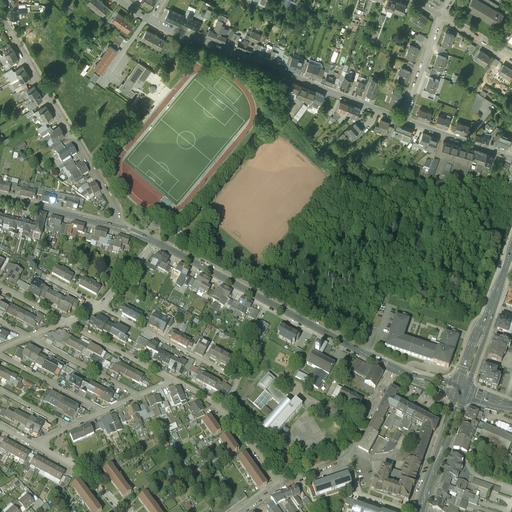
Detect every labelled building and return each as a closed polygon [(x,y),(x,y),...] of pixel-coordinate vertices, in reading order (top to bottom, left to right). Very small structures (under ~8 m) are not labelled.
[(100,1),(98,0),(88,0),(87,2),(103,16),(109,9),(102,3),(102,2),(100,0),(100,1)] [(396,2),(390,0),(388,0),(385,9),(388,10),(388,9),(393,11),(396,2)] [(489,0),(470,0),(466,8),(496,26),(503,14),(494,8),(497,4),(489,0)] [(406,5),(396,2),(393,11),(403,14),(406,5)] [(203,17),(208,19),(213,12),(208,9),(203,17)] [(184,16),(169,10),(165,18),(180,25),(181,23),(184,16)] [(184,16),(181,23),(188,26),(194,13),(187,10),(184,16)] [(417,12),(412,20),(416,22),(422,26),(427,18),(417,12)] [(124,18),(118,14),(112,21),(128,32),(133,24),(126,20),(127,19),(125,17),(124,18)] [(220,27),(219,29),(217,33),(220,34),(222,28),(228,19),(225,17),(220,27)] [(42,31),(46,35),(54,27),(52,25),(51,27),(49,25),(42,31)] [(20,36),(37,49),(43,41),(27,28),(20,36)] [(227,30),(222,28),(220,34),(217,33),(215,39),(224,42),(227,37),(226,36),(228,30),(227,30)] [(235,30),(228,28),(227,30),(228,30),(226,36),(227,37),(231,39),(234,33),(235,30)] [(215,32),(210,30),(208,36),(215,39),(217,33),(215,32)] [(154,35),(146,31),(142,39),(160,49),(164,41),(156,36),(157,35),(154,34),(154,35)] [(249,35),(248,39),(252,41),(253,40),(256,42),(257,40),(258,41),(261,35),(257,33),(257,34),(255,33),(256,32),(252,31),(251,31),(249,35)] [(445,32),(441,43),(450,47),(452,43),(451,42),(454,35),(445,32)] [(112,43),(118,47),(124,37),(118,34),(112,43)] [(424,36),(418,34),(415,44),(420,46),(424,36)] [(245,44),(243,50),(251,53),(253,46),(250,45),(252,41),(248,39),(247,39),(245,44)] [(236,47),(243,50),(245,44),(243,43),(243,42),(242,41),(241,43),(236,41),(235,44),(237,45),(236,47)] [(285,47),(277,45),(275,51),(271,61),(278,64),(279,62),(280,63),(282,57),(281,56),(285,47)] [(408,50),(405,57),(414,60),(418,48),(409,45),(408,49),(408,50)] [(11,46),(4,51),(6,53),(8,57),(15,53),(13,49),(11,46)] [(110,46),(94,67),(101,72),(117,51),(110,46)] [(50,73),(57,65),(42,50),(34,58),(50,73)] [(270,54),(266,53),(264,58),(271,61),(275,51),(272,50),(270,54)] [(480,51),(475,59),(478,61),(479,61),(485,65),(490,57),(480,51)] [(15,53),(8,57),(8,58),(2,61),(4,65),(10,61),(12,64),(19,60),(18,57),(15,53)] [(437,54),(433,65),(442,69),(444,64),(443,64),(446,57),(437,54)] [(290,61),(288,66),(288,67),(293,69),(297,58),(292,56),(290,61)] [(297,58),(293,69),(298,71),(299,70),(301,64),(302,60),(297,58)] [(124,84),(122,83),(118,87),(132,96),(135,92),(130,89),(139,77),(143,80),(150,70),(138,62),(125,81),(126,82),(124,84)] [(307,67),(305,72),(304,73),(310,75),(314,64),(308,62),(307,67)] [(86,63),(80,73),(83,75),(89,65),(86,63)] [(330,64),(323,81),(332,85),(335,77),(331,75),(335,66),(334,65),(334,64),(332,63),(332,64),(330,64)] [(314,64),(310,75),(315,77),(315,76),(319,66),(314,64)] [(511,70),(503,65),(499,73),(502,76),(503,75),(509,79),(511,74),(511,70)] [(322,67),(319,66),(315,76),(321,78),(324,70),(321,69),(322,67)] [(397,80),(406,83),(410,72),(401,68),(399,72),(400,73),(397,80)] [(23,74),(19,77),(21,81),(22,81),(23,83),(30,79),(29,76),(27,72),(23,74)] [(94,73),(89,80),(90,81),(94,83),(99,76),(94,73)] [(49,83),(64,96),(71,88),(56,75),(49,83)] [(429,76),(425,88),(434,91),(436,86),(435,86),(438,79),(429,76)] [(351,81),(343,78),(343,80),(341,84),(343,85),(342,89),(348,91),(351,81)] [(371,82),(367,94),(374,96),(379,81),(373,78),(372,78),(371,82)] [(359,80),(355,91),(361,93),(365,82),(359,80)] [(300,85),(292,82),(289,91),(291,92),(290,94),(296,96),(300,85)] [(27,90),(28,92),(30,96),(38,92),(36,88),(34,85),(27,90)] [(316,92),(300,85),(296,96),(311,102),(312,99),(316,92)] [(20,90),(13,94),(15,98),(26,92),(25,91),(23,88),(20,89),(20,90)] [(38,92),(30,96),(32,100),(26,103),(28,107),(33,104),(34,103),(42,99),(40,96),(41,96),(38,92)] [(323,96),(316,92),(312,99),(319,103),(323,96)] [(401,95),(393,92),(391,96),(389,103),(397,106),(401,95)] [(482,96),(477,93),(471,110),(477,112),(482,96)] [(78,120),(84,112),(69,98),(62,106),(78,120)] [(348,104),(340,101),(336,109),(344,112),(345,112),(348,104)] [(286,104),(281,108),(285,112),(289,108),(286,104)] [(303,104),(291,119),(296,123),(308,107),(303,104)] [(354,106),(348,104),(345,112),(344,112),(342,114),(345,116),(347,113),(351,114),(354,106)] [(46,105),(35,112),(39,118),(42,116),(50,112),(47,108),(46,105)] [(354,106),(351,114),(354,115),(356,116),(357,116),(360,109),(354,106)] [(426,111),(419,108),(416,117),(428,121),(431,112),(426,110),(426,111)] [(50,112),(42,116),(39,118),(41,122),(45,120),(46,122),(53,118),(52,116),(52,115),(50,112)] [(438,115),(435,123),(447,127),(450,118),(445,117),(438,115)] [(98,134),(83,121),(76,129),(92,142),(98,134)] [(375,126),(373,132),(376,133),(377,129),(381,131),(382,129),(386,130),(389,122),(384,121),(384,123),(380,121),(378,127),(375,126)] [(464,124),(457,121),(454,130),(465,134),(468,125),(464,123),(464,124)] [(354,122),(353,123),(343,132),(344,134),(348,131),(352,135),(360,128),(354,122)] [(45,123),(37,128),(40,132),(48,127),(45,123)] [(404,126),(395,123),(393,127),(391,132),(392,132),(391,134),(394,135),(394,133),(400,135),(404,126)] [(404,126),(400,135),(399,139),(404,141),(405,139),(407,140),(407,139),(408,140),(410,134),(412,130),(404,126)] [(481,126),(475,133),(479,134),(485,127),(484,126),(483,127),(481,126)] [(496,126),(490,133),(490,134),(490,135),(493,136),(494,134),(497,131),(499,129),(496,126)] [(59,127),(53,131),(54,132),(55,135),(62,131),(59,127)] [(362,130),(360,128),(352,135),(354,138),(362,130)] [(62,131),(55,135),(57,137),(51,141),(53,144),(59,140),(58,139),(64,135),(62,131)] [(497,131),(494,134),(496,134),(499,135),(496,142),(496,143),(507,147),(511,137),(500,133),(500,132),(497,131)] [(485,132),(482,135),(481,135),(478,142),(487,145),(490,135),(490,134),(490,133),(485,132)] [(430,136),(422,133),(419,142),(427,144),(430,136)] [(52,137),(44,142),(46,144),(51,141),(57,137),(55,135),(52,137)] [(437,139),(430,136),(427,144),(424,147),(433,151),(437,139)] [(59,141),(51,147),(53,149),(61,144),(59,141)] [(474,150),(443,141),(439,154),(444,155),(444,153),(452,155),(451,157),(459,159),(460,158),(467,160),(467,161),(471,163),(472,159),(474,150)] [(18,151),(26,146),(24,142),(16,147),(18,151)] [(61,144),(53,149),(55,152),(63,147),(61,144)] [(71,145),(64,149),(66,151),(67,154),(74,150),(71,145)] [(67,154),(64,156),(65,159),(69,156),(70,158),(76,154),(74,150),(67,154)] [(478,151),(474,150),(472,159),(480,162),(483,162),(486,154),(481,152),(478,151)] [(486,154),(483,162),(486,163),(490,165),(493,156),(490,155),(486,154)] [(69,156),(65,159),(64,156),(58,160),(60,164),(64,162),(65,163),(67,162),(67,163),(69,166),(69,165),(73,163),(70,158),(69,156)] [(432,161),(429,170),(425,182),(432,182),(432,179),(439,160),(433,158),(432,161)] [(423,168),(429,170),(432,161),(426,159),(423,168)] [(504,162),(501,167),(507,171),(510,166),(504,162)] [(69,173),(71,177),(72,177),(85,169),(83,164),(69,173)] [(447,177),(452,166),(446,164),(441,175),(447,177)] [(85,169),(72,177),(69,179),(71,183),(75,181),(75,182),(74,183),(75,185),(83,179),(82,177),(88,173),(85,169)] [(94,183),(88,187),(89,189),(91,192),(97,188),(94,183)] [(8,185),(5,185),(3,192),(9,194),(11,186),(8,185)] [(97,188),(91,192),(92,194),(93,196),(100,192),(97,188)] [(73,200),(70,210),(76,211),(77,207),(78,208),(79,205),(78,204),(79,199),(73,198),(73,200)] [(46,216),(38,214),(36,223),(41,224),(41,225),(44,226),(46,216)] [(8,218),(2,216),(0,222),(0,227),(2,228),(2,225),(6,226),(8,218)] [(15,220),(8,218),(6,226),(10,227),(9,233),(11,234),(15,220)] [(62,220),(56,219),(54,229),(55,229),(54,231),(56,231),(57,227),(60,228),(62,220)] [(22,222),(15,220),(11,234),(14,235),(16,229),(20,230),(22,221),(22,222)] [(29,223),(22,221),(20,230),(24,231),(22,237),(25,237),(29,223)] [(35,225),(29,224),(29,223),(25,237),(28,238),(29,232),(33,233),(33,234),(36,225),(35,225)] [(41,224),(36,223),(35,225),(36,225),(33,234),(41,236),(44,226),(41,225),(41,224)] [(74,223),(73,227),(70,226),(70,227),(69,230),(68,237),(70,237),(71,237),(75,238),(77,232),(79,225),(74,223)] [(84,226),(79,225),(77,232),(82,234),(83,233),(86,234),(87,231),(83,230),(84,226)] [(95,233),(93,232),(92,236),(93,237),(92,240),(93,241),(98,243),(101,231),(96,229),(95,233)] [(98,243),(98,244),(109,247),(110,243),(107,242),(108,237),(106,236),(107,232),(101,231),(98,243)] [(118,238),(115,238),(114,241),(114,242),(112,248),(120,250),(121,248),(122,245),(124,237),(119,236),(118,238)] [(159,253),(157,257),(155,255),(154,257),(154,256),(152,259),(158,262),(155,267),(152,265),(150,269),(155,272),(158,266),(164,256),(159,253)] [(169,259),(164,256),(158,266),(160,267),(162,264),(165,266),(169,259)] [(179,273),(177,276),(179,277),(185,267),(180,264),(176,271),(179,273)] [(21,273),(12,268),(13,267),(12,266),(10,270),(6,279),(16,284),(23,272),(22,271),(21,273)] [(52,274),(61,279),(65,270),(62,268),(61,270),(56,267),(52,274)] [(185,267),(179,277),(176,283),(176,285),(181,288),(187,276),(190,270),(185,267)] [(68,272),(65,270),(61,279),(69,283),(73,276),(68,273),(68,272)] [(201,276),(197,283),(200,284),(198,287),(195,285),(194,288),(199,291),(206,278),(201,276)] [(32,284),(31,287),(39,291),(42,286),(42,285),(37,282),(37,281),(32,278),(30,282),(32,284)] [(199,291),(198,292),(206,296),(209,291),(211,288),(208,286),(211,281),(206,278),(199,291)] [(88,291),(92,282),(89,281),(88,282),(83,279),(79,286),(88,291)] [(29,286),(20,282),(18,287),(26,291),(29,286)] [(92,282),(88,291),(96,296),(100,288),(95,285),(95,284),(92,282)] [(48,288),(46,288),(42,286),(39,291),(42,293),(54,300),(56,296),(50,292),(50,291),(50,288),(48,288)] [(39,291),(31,287),(29,293),(39,298),(40,297),(42,293),(39,291)] [(221,287),(218,293),(216,292),(212,299),(219,303),(223,296),(226,290),(222,287),(221,287)] [(232,292),(226,290),(223,296),(228,299),(232,292)] [(54,300),(42,293),(40,297),(52,303),(54,300)] [(77,302),(67,297),(66,301),(56,296),(54,300),(64,305),(74,310),(77,304),(78,303),(77,302)] [(228,299),(223,296),(219,303),(218,304),(224,307),(228,299)] [(247,301),(242,298),(239,305),(242,306),(240,310),(242,311),(247,301)] [(72,309),(64,305),(54,300),(52,303),(59,307),(58,309),(67,314),(68,312),(70,313),(72,309)] [(20,311),(3,301),(1,305),(4,306),(9,309),(9,310),(18,315),(20,311)] [(247,301),(242,311),(244,312),(246,309),(249,310),(252,303),(247,301)] [(1,305),(0,304),(0,311),(6,314),(6,313),(16,318),(18,315),(9,310),(9,309),(4,306),(1,305)] [(134,311),(126,307),(123,312),(122,315),(130,319),(134,311)] [(259,312),(252,309),(248,317),(255,320),(259,312)] [(35,319),(20,311),(18,315),(26,318),(33,323),(35,319)] [(142,315),(134,311),(130,319),(138,323),(139,321),(142,316),(142,315)] [(155,315),(155,314),(153,319),(149,326),(154,329),(157,331),(157,330),(163,333),(166,326),(169,322),(168,322),(155,315)] [(26,318),(18,315),(16,318),(24,322),(23,322),(34,328),(36,324),(26,318)] [(401,318),(395,316),(385,347),(425,361),(424,363),(435,366),(435,364),(448,369),(459,338),(457,337),(458,334),(452,332),(451,335),(445,333),(441,345),(431,341),(429,346),(403,338),(409,321),(407,320),(408,317),(402,315),(401,318)] [(500,322),(509,326),(511,318),(502,315),(501,318),(500,318),(499,321),(500,322)] [(108,321),(98,317),(96,322),(104,326),(104,327),(112,330),(114,326),(107,323),(108,321)] [(86,320),(80,322),(80,323),(88,328),(89,326),(89,325),(91,322),(86,320)] [(112,330),(104,327),(104,326),(96,322),(92,320),(91,322),(89,325),(89,326),(99,331),(99,330),(102,332),(103,331),(110,335),(110,334),(112,330)] [(256,331),(255,334),(262,338),(266,330),(267,330),(269,326),(261,322),(256,331)] [(509,326),(500,322),(500,323),(498,322),(497,326),(498,326),(497,329),(507,333),(509,326)] [(121,330),(114,326),(112,330),(119,334),(121,332),(121,330)] [(298,336),(281,327),(277,334),(280,335),(279,338),(283,340),(283,339),(287,341),(287,342),(291,344),(292,342),(295,343),(298,336)] [(78,342),(71,338),(72,337),(65,334),(66,332),(64,331),(62,332),(59,336),(64,339),(76,345),(78,342)] [(182,337),(174,333),(171,338),(170,340),(178,345),(182,337)] [(182,337),(178,345),(186,349),(187,346),(190,342),(190,341),(182,337)] [(495,338),(492,347),(505,351),(506,348),(508,348),(509,343),(495,338)] [(76,345),(64,339),(62,342),(62,343),(74,349),(76,345)] [(328,376),(329,376),(335,364),(321,357),(328,344),(320,340),(313,353),(307,365),(315,369),(310,378),(298,372),(295,377),(307,384),(318,389),(322,381),(324,383),(328,376)] [(198,346),(195,353),(202,358),(206,351),(209,346),(209,345),(201,341),(198,346)] [(101,350),(95,347),(95,348),(93,347),(93,346),(90,344),(88,347),(78,342),(76,345),(88,352),(91,353),(93,354),(96,356),(100,358),(103,352),(100,351),(101,350)] [(158,345),(152,342),(151,344),(150,345),(148,344),(146,348),(146,349),(151,351),(154,353),(157,347),(158,345)] [(135,343),(131,350),(134,352),(142,347),(135,343)] [(88,352),(76,345),(74,349),(81,353),(81,354),(85,356),(88,352)] [(42,353),(29,346),(25,352),(31,355),(38,359),(40,355),(40,356),(42,353)] [(505,351),(492,347),(488,357),(501,362),(505,351)] [(223,353),(214,348),(210,355),(209,358),(218,362),(223,353)] [(25,352),(19,349),(14,356),(21,360),(23,356),(25,352)] [(162,349),(160,349),(157,355),(158,355),(171,362),(173,358),(163,353),(165,350),(162,349)] [(38,359),(31,355),(25,352),(23,356),(29,360),(29,359),(36,363),(38,359)] [(110,356),(103,352),(100,358),(105,361),(110,356)] [(279,352),(276,359),(287,364),(290,357),(279,352)] [(223,353),(218,362),(227,367),(228,364),(232,358),(223,353)] [(40,356),(40,355),(38,359),(45,363),(47,365),(50,366),(53,360),(53,361),(54,360),(51,358),(49,361),(40,356)] [(171,362),(158,355),(155,360),(158,361),(158,360),(169,366),(171,362)] [(100,358),(96,356),(93,362),(100,366),(101,365),(105,361),(100,358)] [(181,360),(180,362),(173,358),(171,362),(184,369),(187,363),(181,360)] [(354,358),(349,370),(357,374),(358,371),(360,372),(359,374),(362,375),(363,372),(359,370),(362,362),(354,358)] [(57,370),(45,363),(38,359),(36,363),(34,367),(41,370),(42,369),(54,376),(57,370)] [(57,359),(56,359),(55,361),(53,361),(53,360),(50,366),(62,372),(65,367),(60,364),(61,362),(61,361),(57,359)] [(115,366),(105,361),(101,365),(112,371),(115,366)] [(136,373),(120,364),(120,363),(117,361),(115,366),(134,376),(136,373)] [(184,369),(171,362),(169,366),(174,369),(172,372),(174,373),(175,372),(178,373),(186,370),(184,369)] [(481,380),(483,383),(482,384),(491,386),(490,388),(497,390),(501,378),(500,377),(500,376),(495,375),(497,370),(496,370),(496,368),(484,364),(482,371),(483,371),(481,380)] [(134,376),(115,366),(112,371),(118,375),(119,373),(132,380),(134,376)] [(198,370),(192,366),(189,372),(195,375),(197,371),(198,370)] [(73,371),(65,367),(62,372),(68,376),(73,371)] [(372,368),(364,383),(375,389),(383,373),(372,368)] [(18,378),(5,371),(3,375),(13,380),(16,382),(18,378)] [(197,371),(195,375),(198,376),(209,382),(211,378),(197,371)] [(79,375),(76,373),(73,378),(83,384),(85,380),(78,376),(79,375)] [(143,376),(136,373),(134,376),(146,383),(148,384),(150,381),(143,377),(143,376)] [(278,383),(268,374),(257,387),(258,388),(264,393),(265,393),(267,395),(272,399),(278,392),(280,389),(276,386),(278,383)] [(13,380),(3,375),(1,379),(9,383),(9,382),(12,383),(13,380)] [(146,383),(134,376),(132,380),(139,384),(140,383),(147,387),(148,384),(146,383)] [(209,382),(198,376),(196,380),(207,386),(209,382)] [(351,377),(346,385),(350,388),(355,379),(351,377)] [(83,383),(72,378),(69,384),(69,386),(72,387),(74,386),(75,387),(75,389),(79,391),(81,386),(83,383)] [(225,386),(211,378),(209,382),(219,388),(223,390),(225,386)] [(98,387),(86,381),(84,384),(89,387),(96,391),(98,387)] [(25,387),(31,390),(33,386),(25,382),(23,386),(25,387)] [(223,390),(219,388),(209,382),(207,386),(214,390),(226,396),(228,392),(227,392),(223,390)] [(113,395),(98,387),(96,391),(111,399),(113,395)] [(185,401),(179,387),(175,390),(181,403),(185,401)] [(281,407),(274,415),(265,407),(272,399),(267,395),(265,393),(264,393),(258,388),(248,400),(241,408),(243,409),(243,412),(247,415),(250,415),(253,418),(253,421),(257,424),(260,424),(264,427),(261,430),(266,434),(269,431),(276,436),(302,406),(295,400),(290,406),(285,403),(287,400),(278,392),(272,399),(281,407)] [(385,398),(368,430),(376,435),(383,422),(382,422),(385,416),(386,416),(389,412),(392,413),(390,416),(394,418),(395,416),(402,403),(394,399),(398,392),(391,388),(387,395),(386,395),(385,397),(385,398)] [(181,403),(175,390),(170,392),(171,394),(170,395),(175,407),(181,404),(181,403)] [(111,399),(96,391),(94,394),(101,398),(100,400),(105,403),(106,402),(109,403),(111,399)] [(362,400),(350,393),(349,396),(346,401),(358,408),(362,400)] [(61,401),(48,394),(46,398),(49,400),(52,401),(59,405),(61,401)] [(79,407),(62,398),(61,401),(59,405),(69,410),(76,414),(78,409),(79,408),(79,407)] [(199,402),(189,410),(194,417),(202,412),(203,411),(200,406),(202,406),(199,402)] [(409,407),(402,403),(395,416),(398,418),(400,415),(404,417),(409,407)] [(69,410),(59,405),(57,408),(64,412),(63,414),(73,419),(76,414),(69,410)] [(404,417),(398,429),(400,430),(401,427),(407,430),(410,423),(417,411),(409,407),(404,417)] [(130,416),(126,418),(128,422),(134,420),(132,416),(135,415),(132,408),(127,410),(130,416)] [(89,413),(81,409),(77,415),(81,417),(82,417),(88,415),(89,413)] [(482,414),(469,409),(467,410),(464,419),(474,423),(475,421),(479,423),(482,414)] [(438,422),(417,411),(410,423),(411,424),(415,426),(416,423),(423,427),(421,430),(417,429),(416,433),(420,435),(429,438),(432,431),(434,433),(438,422)] [(11,414),(7,412),(4,417),(11,421),(12,419),(19,423),(21,419),(14,415),(11,414)] [(30,419),(23,415),(21,419),(31,424),(34,426),(36,421),(31,418),(30,419)] [(122,430),(115,415),(111,417),(114,424),(115,428),(116,428),(117,431),(122,430)] [(390,415),(386,423),(384,427),(388,429),(394,418),(390,416),(390,415)] [(220,432),(210,417),(202,422),(213,437),(220,432)] [(31,424),(21,419),(19,423),(26,427),(29,428),(31,424)] [(44,423),(37,419),(36,421),(34,426),(41,430),(43,431),(46,425),(44,424),(44,423)] [(511,442),(511,437),(499,432),(500,431),(495,429),(495,430),(489,427),(489,426),(485,425),(485,426),(479,423),(475,421),(474,423),(464,419),(458,436),(471,443),(476,445),(477,440),(507,453),(508,450),(509,450),(511,444),(511,442)] [(34,426),(31,424),(29,428),(26,427),(25,428),(30,431),(30,432),(30,433),(31,433),(32,433),(33,432),(38,435),(41,430),(34,426)] [(83,429),(78,431),(78,432),(70,435),(74,443),(82,439),(82,440),(86,438),(85,437),(94,434),(90,426),(83,430),(83,429)] [(368,430),(358,449),(368,454),(378,436),(376,435),(368,430)] [(238,451),(228,435),(220,441),(231,456),(238,451)] [(429,438),(420,435),(415,447),(425,451),(429,438)] [(471,443),(458,436),(457,437),(457,436),(457,438),(456,440),(454,445),(455,445),(454,446),(453,448),(453,449),(461,451),(466,453),(471,443)] [(2,444),(0,448),(0,449),(5,452),(10,443),(5,440),(2,444)] [(389,442),(383,454),(388,453),(393,450),(396,445),(389,442)] [(15,445),(10,443),(5,452),(10,454),(15,445)] [(20,448),(15,445),(10,454),(15,457),(20,448)] [(425,451),(415,447),(413,455),(411,460),(421,464),(425,451)] [(20,448),(15,457),(20,460),(25,451),(20,448)] [(295,463),(281,448),(271,458),(285,472),(295,463)] [(25,451),(20,460),(25,462),(28,457),(30,454),(25,451)] [(248,475),(256,470),(245,454),(237,460),(248,475)] [(33,460),(30,465),(35,468),(40,459),(35,456),(33,460)] [(462,460),(452,457),(450,458),(444,475),(452,478),(455,479),(457,473),(458,473),(459,473),(461,468),(460,466),(462,460)] [(40,459),(35,468),(40,471),(45,462),(40,459)] [(392,488),(410,494),(421,464),(411,460),(410,460),(404,461),(400,473),(393,470),(382,466),(378,477),(377,479),(376,478),(374,479),(373,482),(392,488)] [(404,461),(393,462),(392,466),(394,467),(393,470),(400,473),(404,461)] [(45,462),(40,471),(45,473),(50,465),(45,462)] [(50,465),(45,473),(50,476),(55,467),(50,465)] [(111,465),(103,471),(113,485),(121,479),(111,465)] [(55,467),(50,476),(55,479),(60,470),(55,467)] [(60,470),(55,479),(60,482),(60,481),(63,476),(65,473),(60,470)] [(259,490),(267,485),(256,470),(248,475),(259,490)] [(348,473),(330,479),(334,490),(334,489),(336,488),(336,489),(349,485),(348,484),(350,483),(350,484),(351,484),(348,473)] [(452,478),(444,475),(440,484),(449,487),(450,484),(452,478)] [(121,479),(113,485),(123,498),(131,493),(121,479)] [(330,479),(312,486),(316,496),(316,495),(318,494),(318,495),(331,491),(331,490),(333,489),(333,490),(334,490),(330,479)] [(500,488),(473,479),(471,484),(498,494),(500,488)] [(468,483),(458,480),(456,485),(453,484),(451,484),(450,484),(449,487),(456,490),(459,491),(464,493),(467,485),(468,485),(468,484),(467,484),(468,483)] [(83,502),(90,496),(79,481),(72,487),(83,502)] [(389,495),(392,488),(373,482),(371,489),(389,495)] [(449,487),(440,484),(438,492),(446,495),(448,491),(449,487)] [(297,488),(290,490),(293,498),(295,502),(298,499),(296,497),(300,495),(297,488)] [(407,502),(410,494),(392,488),(389,495),(407,502)] [(290,490),(283,493),(286,501),(289,505),(292,503),(289,499),(293,498),(290,490)] [(464,493),(459,491),(457,498),(462,500),(463,496),(468,497),(469,494),(464,493)] [(446,495),(438,492),(435,500),(444,503),(445,500),(448,501),(449,499),(446,498),(447,495),(446,495)] [(283,493),(277,495),(280,503),(282,502),(283,504),(284,504),(287,507),(289,505),(286,501),(283,493)] [(147,511),(149,511),(156,507),(146,494),(138,499),(147,511)] [(27,495),(23,499),(29,507),(34,503),(27,495)] [(277,495),(270,498),(273,501),(276,506),(280,503),(277,495)] [(90,511),(99,511),(102,511),(90,496),(83,502),(90,511)] [(462,500),(457,498),(455,502),(452,501),(452,502),(448,501),(445,500),(444,503),(446,503),(465,510),(468,502),(462,500)] [(19,503),(22,507),(25,510),(29,507),(23,499),(19,503)] [(355,501),(347,499),(345,504),(353,507),(354,504),(355,501)] [(444,503),(435,500),(432,509),(441,511),(443,508),(444,507),(446,503),(444,503)] [(19,503),(17,501),(14,503),(20,509),(22,507),(19,503)] [(276,506),(273,501),(267,505),(270,509),(267,511),(280,511),(276,506)] [(20,509),(14,503),(12,505),(14,507),(18,511),(20,509)]
